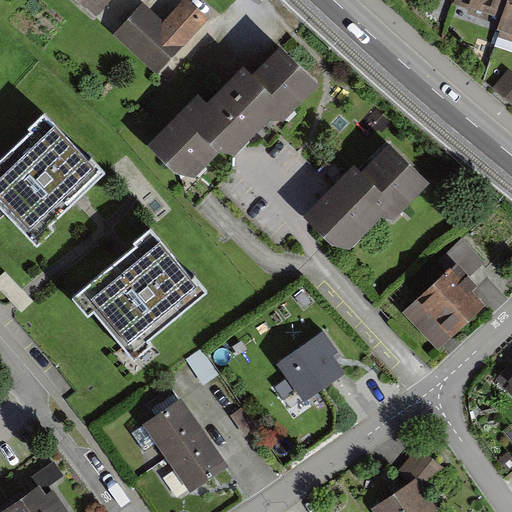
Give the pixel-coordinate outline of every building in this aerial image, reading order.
[(116,0),(79,0),(99,18),(116,0)] [(147,4),(117,36),(162,77),(214,20),(191,0),(188,0),(167,23),(147,4)] [(511,0),(458,0),(511,17),(506,34),(511,35),(511,0)] [(203,97),(156,143),(193,182),(224,152),(232,160),(275,118),(284,128),(326,88),(285,46),(257,73),(250,66),(210,104),(203,97)] [(511,70),(497,87),(511,99),(511,70)] [(36,133),(0,166),(0,204),(41,248),(57,233),(52,227),(108,176),(49,113),(31,129),(36,133)] [(359,165),(309,216),(350,256),(390,215),(397,222),(433,184),(395,147),(368,174),(359,165)] [(209,295),(158,233),(75,299),(92,320),(99,314),(139,362),(158,348),(152,341),(209,295)] [(461,264),(409,313),(443,349),(488,306),(495,314),(511,299),(490,277),(481,286),(461,264)] [(327,334),(280,365),(303,400),(350,369),(327,334)] [(204,346),(192,353),(207,378),(219,371),(204,346)] [(144,421),(168,454),(205,425),(184,393),(144,421)] [(205,425),(168,454),(194,489),(231,463),(205,425)] [(448,511),(430,486),(447,464),(418,438),(398,463),(414,474),(375,502),(382,511),(448,511)] [(178,493),(190,486),(178,468),(166,475),(178,493)] [(74,511),(52,479),(3,511),(74,511)]
